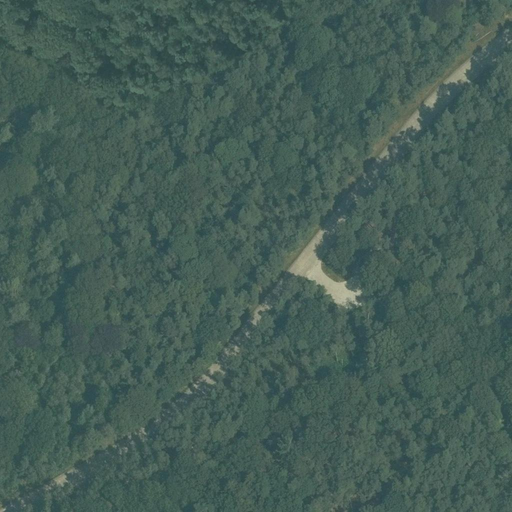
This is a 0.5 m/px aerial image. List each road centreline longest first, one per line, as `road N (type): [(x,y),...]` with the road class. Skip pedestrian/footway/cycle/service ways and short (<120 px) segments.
road 1 (unclassified): [(14,511),(139,442),(192,397),(451,77),(511,28)]
road 2 (track): [(192,397),(218,406),(313,286),(362,286),(441,224),(511,130)]
road 3 (track): [(0,98),(36,92),(74,315),(139,442)]
